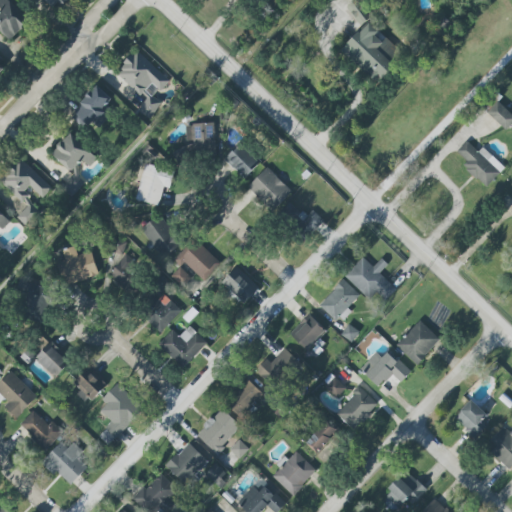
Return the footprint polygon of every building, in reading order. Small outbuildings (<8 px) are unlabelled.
[(29,20),(8,0),(0,0),(0,8),(2,10),(0,11),(0,31),(10,41),(29,20)] [(359,25),(367,19),(354,2),(346,7),(359,25)] [(403,54),(368,21),(340,50),(376,84),(403,54)] [(169,80),(136,50),(115,73),(145,101),(137,109),(148,119),(162,104),(154,96),(169,80)] [(106,105),(111,99),(97,86),(70,116),(86,131),(93,123),(98,128),(113,111),(106,105)] [(486,112),(505,130),(511,122),(511,114),(497,101),(486,112)] [(215,151),(214,123),(185,124),(186,145),(173,146),(174,166),(187,165),(187,153),(215,151)] [(70,172),(82,160),(89,167),(98,158),(71,132),(51,153),(70,172)] [(456,152),(467,162),(463,166),(486,188),(504,168),(482,147),(478,152),(466,141),(456,152)] [(224,160),(244,179),(259,162),(239,144),(224,160)] [(52,187),(18,158),(0,178),(0,181),(27,205),(16,218),(29,228),(43,211),(25,195),(30,188),(43,198),(52,187)] [(163,187),(169,188),(173,171),(144,164),(136,200),(158,206),(163,187)] [(291,191),(266,167),(247,188),(272,211),(291,191)] [(281,217),(293,221),(298,207),(286,203),(281,217)] [(0,250),(3,248),(0,245),(0,230),(0,231),(1,231),(10,220),(0,211),(0,250)] [(321,219),(310,211),(299,228),(310,235),(321,219)] [(141,228),(161,258),(180,245),(160,215),(141,228)] [(184,263),(204,281),(220,264),(193,239),(173,260),(180,267),(184,263)] [(98,275),(91,251),(77,256),(74,246),(61,250),(65,261),(58,263),(65,285),(98,275)] [(135,262),(126,254),(108,274),(131,296),(145,281),(130,268),(135,262)] [(371,301),(376,295),(383,302),(396,289),(379,273),(387,264),(381,258),(373,267),(362,257),(344,276),(371,301)] [(258,288),(237,266),(220,282),(241,305),(258,288)] [(182,286),(190,278),(179,267),(171,276),(182,286)] [(340,318),(361,296),(342,279),(318,306),(334,319),(337,315),(340,318)] [(54,293),(28,282),(16,314),(42,324),(54,293)] [(142,315),(159,333),(181,313),(164,295),(142,315)] [(289,334),(306,350),(325,329),(308,314),(289,334)] [(420,321),(396,345),(417,366),(426,356),(425,355),(439,340),(420,321)] [(348,325),(341,335),(351,342),(358,332),(348,325)] [(182,369),(207,343),(189,326),(179,336),(172,330),(157,345),(182,369)] [(49,343),(34,359),(55,378),(70,362),(49,343)] [(266,359),(255,371),(273,388),(298,361),(284,348),(271,363),(266,359)] [(379,387),(391,374),(401,382),(410,372),(388,351),(382,358),(375,352),(360,369),(379,387)] [(73,383),(91,401),(106,386),(87,368),(73,383)] [(4,407),(16,419),(37,397),(10,371),(0,381),(0,394),(8,402),(4,407)] [(331,374),(324,381),(327,384),(334,377),(331,374)] [(335,378),(326,387),(337,398),(346,388),(335,378)] [(241,419),(264,394),(249,380),(226,405),(241,419)] [(100,411),(111,422),(105,428),(115,438),(143,409),(117,384),(101,400),(106,405),(100,411)] [(335,414),(353,431),(378,405),(360,388),(335,414)] [(476,438),(486,426),(481,422),(488,414),(470,400),(454,420),(476,438)] [(196,435),(216,453),(241,426),(221,408),(196,435)] [(51,421),(48,425),(33,410),(19,425),(45,450),(63,432),(51,421)] [(304,442),(318,455),(338,433),(325,420),(304,442)] [(503,427),(485,446),(509,469),(511,466),(511,431),(510,433),(503,427)] [(239,440),(230,449),(239,459),(248,450),(239,440)] [(73,443),(67,449),(61,443),(41,462),(53,475),(56,471),(69,485),(87,468),(76,457),(82,452),(73,443)] [(165,467),(184,485),(207,460),(187,443),(165,467)] [(293,496),(317,471),(295,451),(287,460),(284,456),(276,465),(280,468),(272,476),(293,496)] [(228,476),(215,464),(205,474),(218,486),(228,476)] [(426,490),(406,471),(384,495),(398,509),(407,499),(413,504),(426,490)] [(134,499),(147,511),(158,511),(156,510),(176,489),(159,473),(134,499)] [(277,511),(285,504),(259,480),(237,503),(246,511),(262,511),(268,506),(274,511),(277,511)] [(226,492),(222,495),(230,504),(234,500),(226,492)] [(448,511),(434,498),(420,511),(448,511)]
